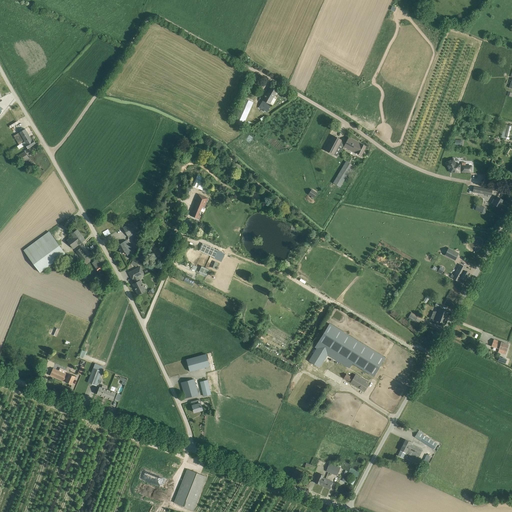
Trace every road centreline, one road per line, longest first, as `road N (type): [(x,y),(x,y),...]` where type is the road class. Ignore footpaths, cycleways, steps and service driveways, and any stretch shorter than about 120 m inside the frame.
road 1 (track): [(511,190),(407,164),(153,17),(49,154)]
road 2 (unclassified): [(190,448),(189,429),(117,270),(0,67)]
road 3 (unclassified): [(346,507),(511,206)]
road 4 (unclassified): [(190,448),(0,373)]
road 5 (unclassified): [(346,507),(190,448)]
